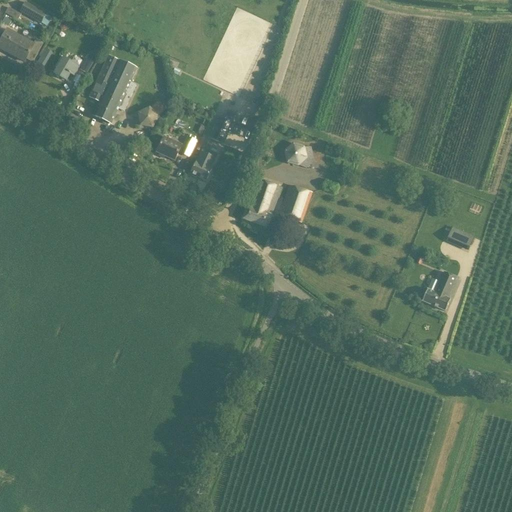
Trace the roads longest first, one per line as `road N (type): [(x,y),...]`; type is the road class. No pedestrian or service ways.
road 1 (tertiary): [(220,232),(0,97)]
road 2 (tertiary): [(511,389),(362,335),(286,288)]
road 3 (unclassified): [(220,232),(304,0)]
road 4 (unclassified): [(189,511),(286,288)]
